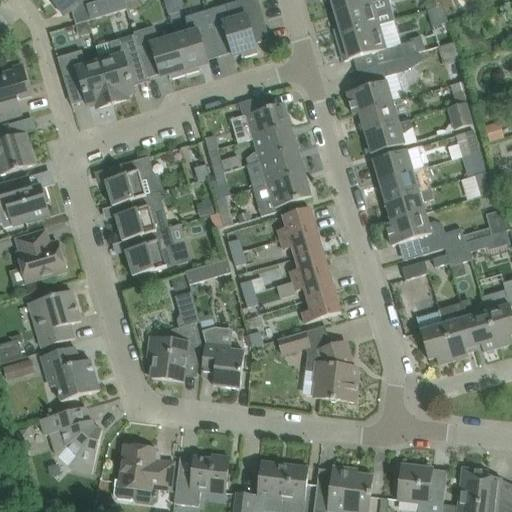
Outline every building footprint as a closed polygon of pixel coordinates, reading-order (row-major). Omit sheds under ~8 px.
[(51,0),(58,9),(64,17),(69,14),(77,8),(80,9),(79,12),(89,9),(92,21),(111,15),(127,11),(123,0),(107,0),(95,4),(91,0),(51,0)] [(371,0),(331,0),(336,15),(373,4),(371,0)] [(379,27),(395,22),(388,0),(385,0),(373,4),(336,15),(342,38),(379,27)] [(441,0),(426,0),(430,11),(444,7),(441,0)] [(226,6),(206,12),(220,58),(221,58),(220,56),(232,52),(232,54),(233,58),(242,56),(243,58),(242,59),(242,60),(261,54),(260,53),(259,53),(256,46),(256,45),(266,42),(270,41),(260,4),(259,1),(254,2),(249,4),(248,16),(233,21),(226,6)] [(445,8),(428,13),(433,28),(449,23),(445,8)] [(188,32),(174,37),(186,76),(203,72),(202,70),(201,71),(201,68),(209,65),(208,62),(207,60),(219,56),(219,58),(220,58),(206,12),(186,18),(188,32)] [(344,63),(363,57),(372,55),(376,67),(404,59),(417,54),(414,42),(386,50),(379,27),(342,38),(344,45),(339,47),(344,63)] [(154,28),(134,34),(134,36),(143,64),(148,80),(149,79),(148,77),(160,74),(160,76),(162,80),(170,77),(171,80),(170,80),(170,81),(186,76),(174,37),(160,41),(154,28)] [(113,53),(99,57),(113,105),(129,101),(127,97),(135,95),(127,69),(143,64),(134,36),(110,44),(113,53)] [(454,44),(438,49),(441,58),(456,54),(454,44)] [(77,54),(58,59),(66,87),(82,83),(89,108),(97,106),(98,110),(113,105),(99,57),(85,62),(82,52),(77,54)] [(404,59),(376,67),(365,70),(370,88),(347,94),(354,116),(360,115),(393,104),(404,100),(396,75),(408,71),(404,59)] [(0,122),(22,116),(18,102),(32,98),(23,66),(3,72),(4,75),(0,76),(0,122)] [(457,107),(467,104),(463,93),(454,96),(457,106),(457,107)] [(244,118),(232,121),(237,140),(238,145),(254,140),(292,129),(285,106),(269,110),(265,98),(241,105),(244,118)] [(393,104),(360,115),(366,135),(399,125),(393,104)] [(455,131),(473,125),(467,104),(457,107),(457,106),(448,109),(453,125),(455,131)] [(411,121),(399,125),(366,135),(372,156),(405,146),(403,137),(412,129),(411,121)] [(489,144),(505,139),(500,123),(484,128),(489,144)] [(0,175),(0,177),(5,175),(16,172),(36,166),(26,135),(18,137),(14,125),(0,128),(0,175)] [(253,154),(246,160),(248,167),(261,163),(298,152),(292,129),(254,140),(258,153),(253,154)] [(471,157),(481,154),(474,132),(467,135),(465,135),(456,138),(459,146),(463,158),(471,155),(471,157)] [(205,139),(208,151),(218,148),(215,136),(205,139)] [(393,156),(374,162),(380,183),(424,170),(418,149),(407,152),(393,156)] [(298,152),(261,163),(268,186),(305,175),(298,152)] [(471,155),(463,158),(469,180),(477,177),(493,173),(492,172),(486,174),(481,154),(471,157),(471,155)] [(113,181),(106,183),(108,190),(113,208),(121,206),(160,194),(149,158),(110,170),(113,181)] [(213,167),(216,177),(225,174),(222,165),(213,167)] [(206,166),(195,170),(198,183),(210,179),(206,166)] [(424,170),(380,183),(386,204),(430,190),(424,170)] [(484,197),(490,196),(499,193),(493,173),(477,177),(484,197)] [(228,184),(225,174),(216,177),(219,187),(228,184)] [(263,202),(259,208),(261,217),(276,213),(275,210),(293,205),(312,199),(305,175),(268,186),(272,199),(263,202)] [(13,227),(31,222),(50,216),(47,205),(49,204),(45,192),(43,192),(42,187),(32,190),(29,179),(10,184),(0,187),(0,212),(8,210),(13,227)] [(391,221),(385,222),(386,226),(426,214),(422,203),(433,200),(430,190),(386,204),(391,221)] [(131,241),(170,229),(160,194),(121,206),(123,216),(116,218),(118,226),(123,243),(131,241)] [(211,202),(196,206),(200,219),(214,215),(211,202)] [(226,205),(219,207),(220,210),(221,213),(220,214),(225,230),(226,230),(233,227),(227,208),(226,205)] [(311,210),(292,215),(283,218),(287,230),(278,232),(281,242),(317,231),(311,210)] [(215,232),(225,230),(220,214),(211,217),(215,232)] [(426,214),(386,226),(393,247),(418,240),(423,257),(446,250),(465,244),(463,237),(463,236),(462,232),(445,237),(442,226),(435,223),(429,225),(426,214)] [(186,244),(175,247),(170,229),(131,241),(134,251),(126,253),(128,261),(133,278),(153,273),(168,268),(191,261),(186,244)] [(467,244),(488,238),(492,237),(490,229),(463,236),(463,237),(465,244),(467,244)] [(317,231),(281,242),(284,252),(293,249),(296,260),(323,252),(317,231)] [(27,285),(48,279),(67,273),(66,270),(68,267),(65,259),(62,257),(58,242),(51,245),(47,232),(27,238),(16,240),(20,254),(18,254),(27,285)] [(491,247),(488,238),(467,244),(470,253),(491,247)] [(239,241),(228,244),(232,256),(243,253),(239,241)] [(465,244),(446,250),(447,256),(450,264),(451,268),(462,264),(473,261),(470,253),(467,244),(465,244)] [(290,273),(293,283),(329,272),(323,252),(296,260),(299,271),(290,273)] [(243,253),(232,256),(235,268),(246,265),(243,253)] [(450,264),(447,256),(433,260),(436,268),(450,264)] [(231,274),(228,261),(185,273),(189,286),(231,274)] [(406,282),(425,276),(428,275),(424,263),(402,269),(406,282)] [(305,291),(308,301),(336,293),(329,272),(293,283),(296,293),(305,291)] [(171,280),(175,292),(187,288),(183,276),(171,280)] [(506,291),(483,298),(488,312),(499,349),(511,345),(511,338),(511,337),(511,281),(504,284),(506,291)] [(251,282),(241,285),(245,298),(255,295),(251,282)] [(42,349),(56,345),(75,340),(71,326),(82,323),(73,293),(29,306),(42,349)] [(201,324),(192,293),(175,298),(180,316),(177,322),(179,329),(195,324),(196,324),(196,325),(201,324)] [(306,325),(323,320),(342,315),(336,293),(308,301),(311,312),(303,315),(306,325)] [(255,295),(245,298),(248,309),(258,306),(255,295)] [(474,312),(472,309),(471,302),(461,305),(463,311),(474,348),(482,346),(484,354),(498,349),(488,312),(478,315),(474,312)] [(467,350),(474,348),(463,311),(463,313),(456,315),(457,321),(444,325),(454,362),(469,358),(467,350)] [(454,362),(444,325),(440,313),(417,320),(419,325),(429,361),(437,359),(439,367),(454,362)] [(248,321),(250,329),(261,327),(258,318),(248,321)] [(199,365),(202,345),(202,344),(196,325),(196,324),(195,324),(191,326),(172,332),(170,342),(152,339),(149,358),(155,358),(152,380),(184,384),(186,363),(199,365)] [(215,379),(214,383),(214,387),(221,388),(241,390),(243,371),(245,353),(231,351),(231,347),(226,346),(220,345),(215,329),(203,332),(206,344),(202,378),(215,379)] [(260,333),(249,337),(253,348),(264,344),(260,333)] [(310,348),(305,333),(278,341),(282,357),(310,348)] [(0,361),(22,355),(18,342),(0,346),(0,361)] [(306,368),(306,372),(318,373),(315,397),(315,399),(355,404),(359,379),(357,379),(357,375),(358,368),(348,367),(349,361),(351,360),(346,343),(308,354),(306,368)] [(62,404),(81,398),(100,392),(91,361),(80,364),(75,348),(42,358),(49,385),(56,383),(62,404)] [(31,360),(22,363),(26,376),(35,373),(31,360)] [(90,423),(86,409),(86,408),(66,414),(41,422),(46,438),(51,436),(57,456),(72,470),(92,475),(98,452),(103,432),(102,432),(101,434),(96,433),(92,429),(91,424),(93,423),(93,422),(90,423)] [(30,429),(15,434),(19,448),(20,448),(27,446),(27,444),(31,442),(30,437),(32,436),(30,429)] [(134,499),(135,491),(152,493),(152,490),(172,493),(175,464),(156,462),(157,451),(124,447),(120,482),(115,482),(114,496),(117,501),(131,502),(134,499)] [(176,497),(175,505),(199,508),(201,492),(202,487),(223,490),(222,495),(225,495),(227,479),(230,459),(212,457),(212,461),(195,459),(193,479),(178,477),(176,497)] [(307,489),(309,469),(262,463),(259,483),(258,497),(253,496),(251,511),(281,511),(283,501),(305,503),(307,489)] [(443,511),(445,492),(431,490),(433,470),(402,466),(398,502),(419,504),(418,511),(443,511)] [(369,511),(371,497),(374,477),(357,475),(358,471),(334,468),(331,491),(319,490),(320,483),(318,483),(314,511),(369,511)] [(443,511),(511,511),(511,507),(500,502),(502,481),(502,480),(488,478),(489,473),(463,470),(461,490),(459,508),(444,506),(443,511)] [(234,511),(251,511),(253,496),(236,494),(234,511)]
